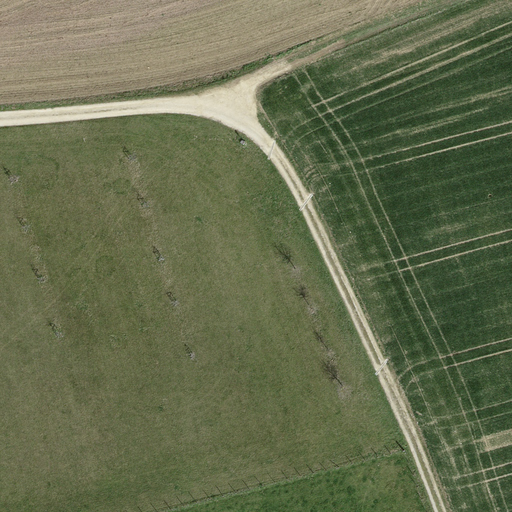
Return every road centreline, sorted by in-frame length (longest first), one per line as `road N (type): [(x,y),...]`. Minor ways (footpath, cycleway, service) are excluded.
road 1 (track): [(226,94),(265,149),(304,185),(411,404),(449,511)]
road 2 (track): [(465,0),(226,94)]
road 3 (track): [(226,94),(144,110),(0,120)]
